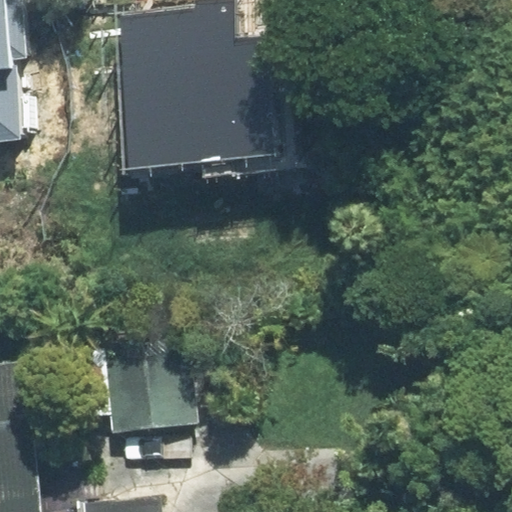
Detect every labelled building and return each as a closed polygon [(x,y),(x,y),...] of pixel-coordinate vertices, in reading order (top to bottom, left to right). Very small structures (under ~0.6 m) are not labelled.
[(0,0),(0,140),(16,139),(9,63),(26,62),(20,0),(0,0)] [(120,14),(128,172),(294,163),(287,36),(238,39),(236,8),(120,14)] [(196,340),(114,349),(122,431),(204,423),(196,340)] [(0,511),(47,511),(31,363),(0,366),(0,511)] [(179,511),(179,494),(105,492),(104,511),(179,511)]
